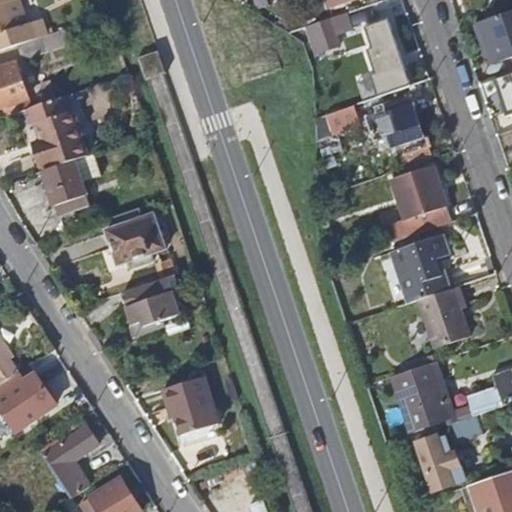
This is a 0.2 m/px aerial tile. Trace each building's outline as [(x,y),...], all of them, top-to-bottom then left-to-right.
[(21,0),(0,0),(0,51),(20,44),(26,42),(45,36),(49,35),(45,21),(30,26),(21,0)] [(511,12),(477,25),(488,59),(494,57),(496,62),(511,57),(511,12)] [(412,85),(391,20),(367,28),(374,49),(370,51),(377,75),(373,76),(379,97),(412,85)] [(335,50),(326,22),(312,26),(321,54),(335,50)] [(20,44),(26,60),(51,52),(45,36),(26,42),(20,44)] [(296,511),(314,511),(178,113),(165,75),(168,74),(160,51),(139,59),(147,81),(150,80),(296,511)] [(276,53),(238,66),(244,84),(283,70),(276,53)] [(33,108),(20,69),(6,73),(4,66),(0,67),(0,109),(6,108),(9,117),(33,108)] [(508,117),(511,115),(511,74),(496,80),(508,117)] [(33,108),(46,148),(37,150),(44,172),(49,171),(75,161),(91,156),(76,110),(70,112),(65,97),(33,108)] [(377,111),(386,139),(390,150),(404,146),(407,156),(430,147),(426,137),(424,138),(411,100),(377,111)] [(365,116),(375,143),(386,139),(377,111),(365,116)] [(343,112),(318,121),(324,139),(350,130),(343,112)] [(75,161),(83,183),(103,176),(94,155),(91,156),(75,161)] [(49,171),(61,205),(76,200),(79,209),(91,205),(83,183),(75,161),(49,171)] [(390,244),(452,222),(433,167),(401,179),(403,184),(390,188),(396,206),(389,209),(395,227),(385,230),(390,244)] [(44,172),(59,216),(64,214),(61,205),(49,171),(44,172)] [(140,205),(166,196),(161,180),(135,189),(140,205)] [(61,205),(64,214),(79,209),(76,200),(61,205)] [(157,214),(109,230),(121,266),(131,263),(134,271),(156,263),(154,255),(169,250),(157,214)] [(393,256),(410,305),(417,303),(450,292),(440,260),(449,257),(444,239),(393,256)] [(177,275),(124,293),(136,327),(139,338),(168,328),(166,322),(182,317),(174,294),(183,291),(177,275)] [(417,303),(433,352),(471,338),(462,312),(467,311),(460,289),(450,292),(417,303)] [(0,387),(17,376),(8,362),(14,358),(0,336),(0,387)] [(453,421),(436,368),(397,381),(414,433),(453,421)] [(493,390),(470,398),(474,407),(461,411),(465,421),(478,416),(511,404),(511,370),(493,376),(496,384),(491,385),(493,390)] [(37,374),(0,399),(0,407),(20,436),(60,409),(37,374)] [(221,426),(207,376),(165,388),(171,409),(175,408),(183,436),(221,426)] [(478,416),(465,421),(450,426),(456,445),(485,435),(478,416)] [(90,426),(44,456),(72,499),(90,486),(75,463),(102,445),(90,426)] [(467,482),(458,453),(453,455),(447,437),(440,440),(439,436),(417,443),(424,463),(417,466),(422,479),(429,476),(435,493),(467,482)] [(511,511),(511,471),(470,486),(479,511),(511,511)] [(91,500),(98,511),(142,511),(122,480),(91,500)] [(461,489),(469,511),(479,511),(470,486),(461,489)]
